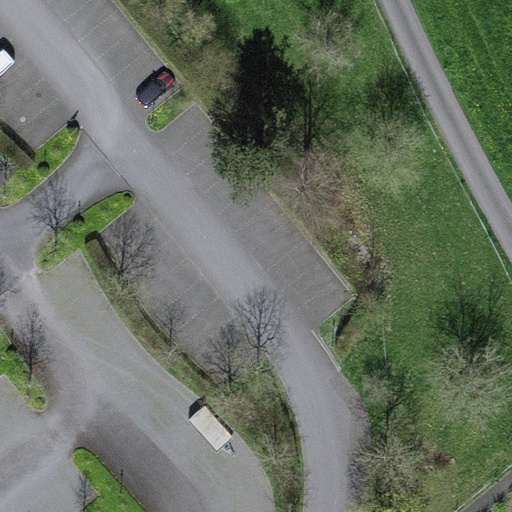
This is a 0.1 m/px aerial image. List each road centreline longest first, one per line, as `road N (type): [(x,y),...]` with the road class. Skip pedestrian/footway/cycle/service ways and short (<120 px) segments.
road 1 (residential): [(26,0),(314,362),(340,511)]
road 2 (residential): [(511,224),(439,100),(400,0)]
